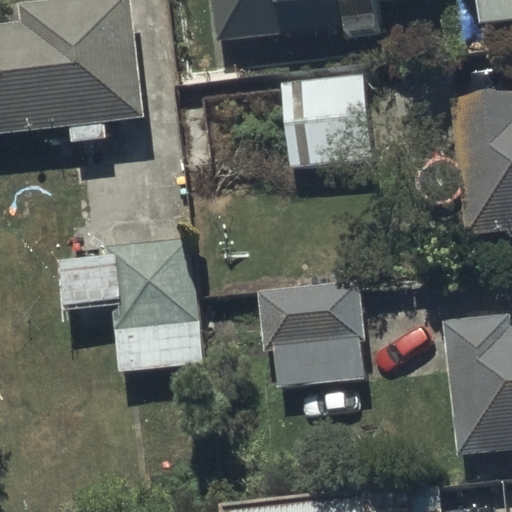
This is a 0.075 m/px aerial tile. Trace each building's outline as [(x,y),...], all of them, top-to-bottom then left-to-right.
[(0,137),(70,129),(72,147),(108,143),(106,125),(144,121),(130,0),(106,0),(21,10),(22,26),(0,28),(0,137)] [(211,0),(215,43),(343,31),(344,37),(378,34),(375,0),(211,0)] [(511,0),(481,0),(484,31),(511,28),(511,0)] [(375,77),(281,86),(289,168),(383,159),(375,77)] [(466,240),(511,235),(511,97),(453,103),(466,240)] [(65,326),(114,321),(120,377),(202,368),(188,240),(106,249),(107,259),(58,264),(65,326)] [(363,381),(356,284),(257,291),(261,353),(274,352),(276,387),(363,381)] [(511,322),(454,327),(465,458),(511,454),(511,322)] [(368,511),(367,503),(288,511),(368,511)]
